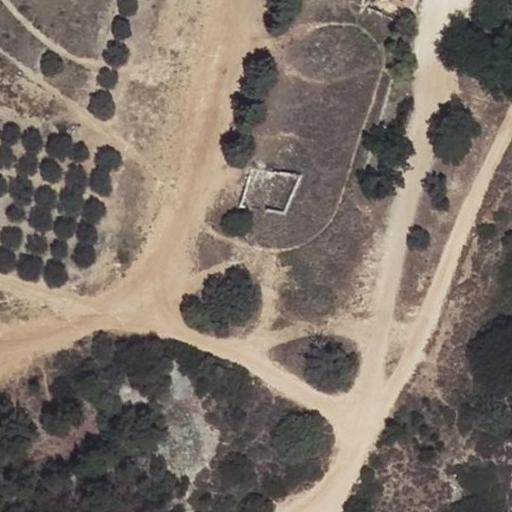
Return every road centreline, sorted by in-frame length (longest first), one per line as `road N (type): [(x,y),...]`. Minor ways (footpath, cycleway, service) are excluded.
road 1 (track): [(0,312),(131,300),(378,400),(397,204),(450,0)]
road 2 (track): [(511,99),(398,368),(321,492)]
